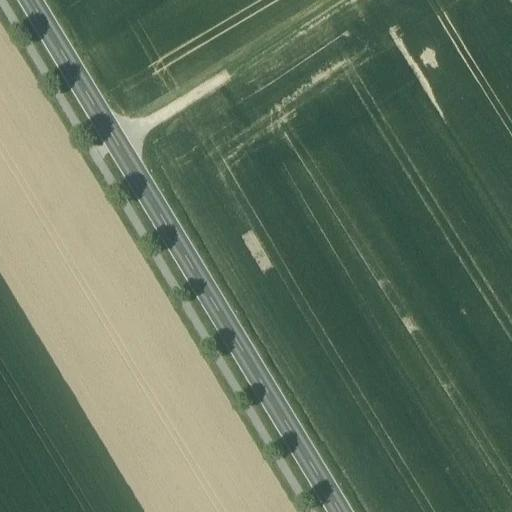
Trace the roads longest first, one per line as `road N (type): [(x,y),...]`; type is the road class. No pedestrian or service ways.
road 1 (secondary): [(340,511),(29,0)]
road 2 (track): [(382,0),(237,86)]
road 3 (track): [(121,154),(237,86)]
